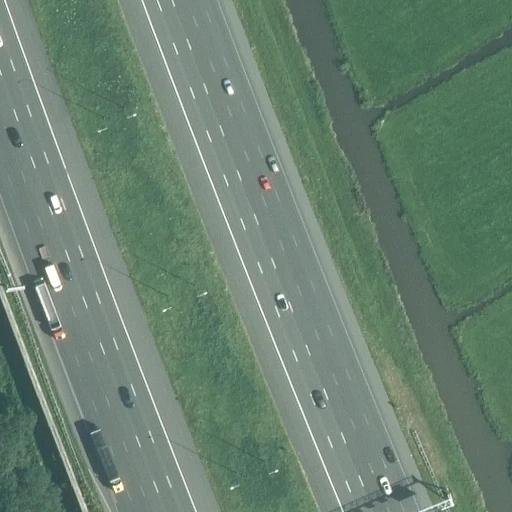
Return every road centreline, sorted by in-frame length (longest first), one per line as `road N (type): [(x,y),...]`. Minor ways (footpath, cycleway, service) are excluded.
road 1 (motorway): [(380,511),(179,0)]
road 2 (motorway): [(0,103),(158,511)]
